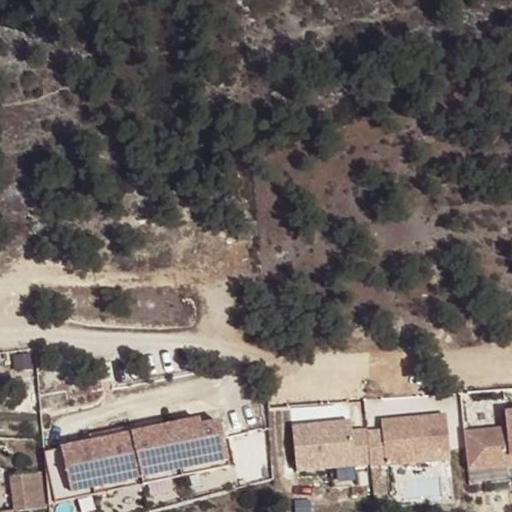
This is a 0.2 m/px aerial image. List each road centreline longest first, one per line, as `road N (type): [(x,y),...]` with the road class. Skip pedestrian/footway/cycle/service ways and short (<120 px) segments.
road 1 (residential): [(498,363),(238,337)]
road 2 (residential): [(238,337),(0,343)]
road 3 (residential): [(238,337),(241,380),(80,411)]
